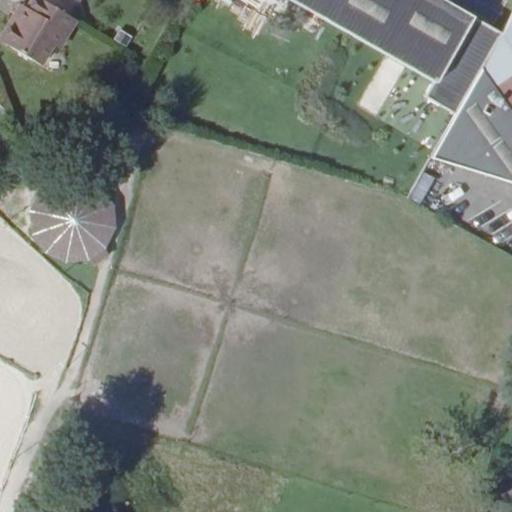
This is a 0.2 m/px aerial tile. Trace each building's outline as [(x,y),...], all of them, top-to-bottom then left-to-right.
[(84,18),(52,0),(37,0),(26,20),(19,16),(6,38),(49,62),(61,43),(68,46),(84,18)] [(480,69),(500,34),(446,3),(448,0),(283,0),(432,83),(423,99),(453,116),(480,69)] [(511,12),(500,34),(480,69),(453,116),(429,158),(511,184),(511,12)] [(426,174),(413,198),(424,203),(437,179),(426,174)] [(52,188),(48,190),(45,193),(41,196),(38,200),(36,203),(34,207),(33,210),(31,215),(31,220),(31,225),(32,231),(34,236),(37,243),(41,247),(46,252),(49,254),(54,257),(59,258),(65,259),(69,259),(75,259),(80,258),(86,255),(91,253),(96,248),(99,244),(102,239),(104,234),(106,228),(107,221),(106,214),(104,208),(101,202),(97,197),(93,192),(87,188),(82,186),(76,184),(69,184),(63,184),(58,185),(52,188)]
